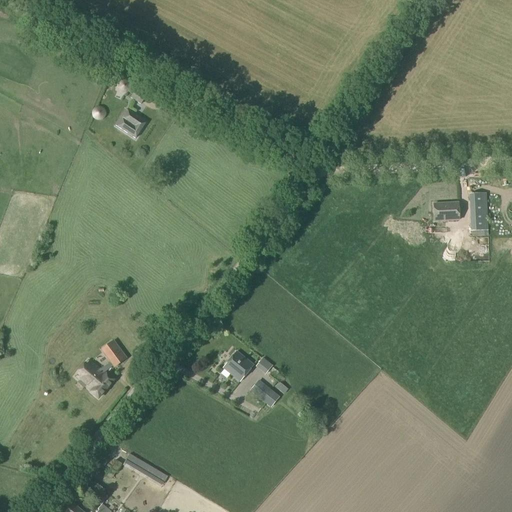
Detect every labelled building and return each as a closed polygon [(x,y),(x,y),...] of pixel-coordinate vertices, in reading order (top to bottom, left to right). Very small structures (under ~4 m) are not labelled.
[(140,105),(145,97),(135,91),(130,98),(140,105)] [(135,139),(146,123),(126,110),(115,126),(135,139)] [(249,148),(243,145),(243,146),(240,152),(246,155),(249,148)] [(486,236),(486,231),(487,231),(485,194),(469,195),(471,232),(474,232),(475,237),(486,236)] [(434,222),(458,220),(457,203),(433,205),(434,222)] [(102,349),(101,350),(111,363),(99,370),(103,373),(113,365),(115,367),(126,359),(112,341),(102,349)] [(240,381),(252,366),(236,353),(224,368),(240,381)] [(258,364),(266,371),(272,363),(265,356),(258,364)] [(103,373),(99,370),(98,371),(92,367),(92,366),(91,366),(89,369),(84,365),(77,373),(82,377),(80,379),(80,380),(80,381),(86,385),(86,386),(86,387),(92,391),(91,393),(98,398),(113,380),(106,374),(105,375),(104,374),(103,373)] [(270,408),(279,397),(258,380),(249,391),(270,408)] [(283,395),(287,390),(280,385),(276,389),(283,395)] [(129,455),(124,464),(161,486),(167,477),(129,455)] [(99,505),(103,499),(100,496),(95,501),(99,505)]
